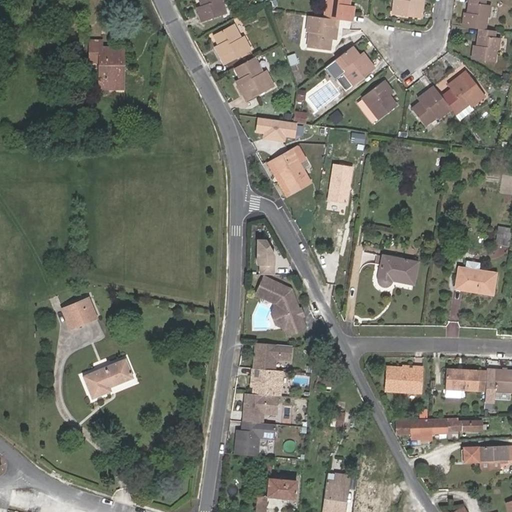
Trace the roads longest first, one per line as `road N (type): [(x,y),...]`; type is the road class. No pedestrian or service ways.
road 1 (residential): [(205,511),(233,338),(240,185)]
road 2 (residential): [(240,185),(229,131),(164,0)]
road 3 (residential): [(345,347),(268,208),(240,185)]
road 4 (residential): [(433,511),(345,347)]
road 5 (residential): [(345,347),(511,348)]
